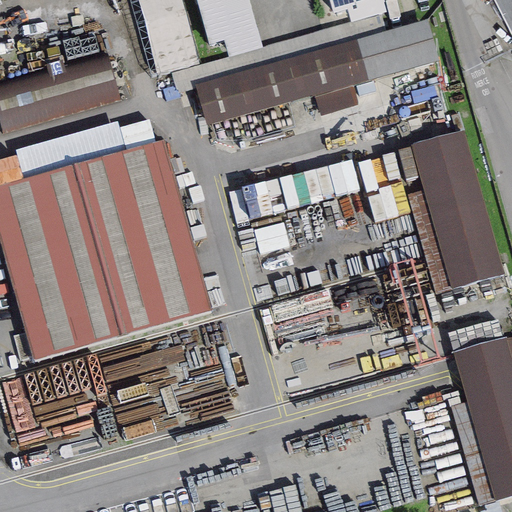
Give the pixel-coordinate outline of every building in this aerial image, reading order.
[(247,0),(196,0),(209,44),(222,40),(227,58),(261,49),(247,0)] [(328,0),(332,13),(379,0),(328,0)] [(511,0),(493,0),(511,36),(511,0)] [(195,88),(385,33),(380,14),(261,49),(227,58),(171,75),(176,93),(195,88)] [(385,33),(195,88),(206,125),(438,59),(427,21),(385,33)] [(0,93),(0,110),(8,135),(125,99),(112,59),(0,93)] [(130,145),(157,138),(151,118),(125,126),(130,145)] [(463,130),(411,145),(452,287),(504,272),(463,130)] [(161,143),(0,186),(0,239),(33,360),(207,313),(161,143)] [(358,193),(352,162),(232,187),(239,218),(358,193)] [(179,350),(200,342),(194,323),(172,330),(179,350)] [(511,337),(453,353),(493,501),(511,495),(511,337)]
